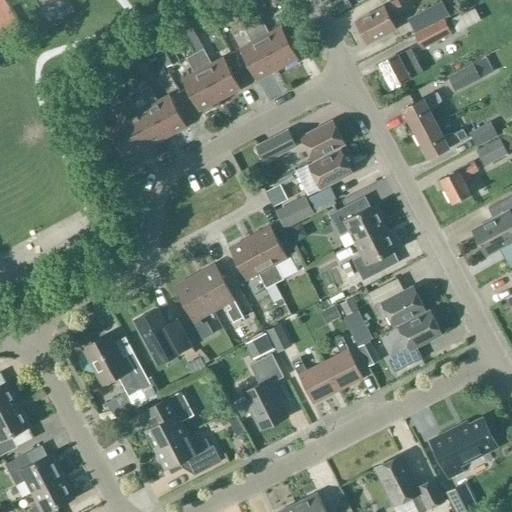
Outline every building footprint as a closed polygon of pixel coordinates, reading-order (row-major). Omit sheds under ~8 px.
[(42,6),(38,0),(11,0),(20,17),(42,6)] [(284,2),(283,0),(267,0),(272,9),(284,2)] [(384,6),(356,21),(368,43),(396,29),(390,18),(403,11),(397,1),(384,8),(384,6)] [(253,23),(277,70),(298,59),(281,27),(269,33),(261,18),(253,23)] [(452,34),(444,19),(414,35),(422,50),(452,34)] [(277,70),(253,23),(243,28),(251,43),(240,49),(257,81),(277,70)] [(180,61),(170,42),(158,48),(168,68),(180,61)] [(195,53),(220,100),(241,89),(224,57),(212,64),(204,49),(195,53)] [(398,55),(379,65),(392,88),(410,78),(422,71),(410,49),(398,56),(398,55)] [(220,100),(195,53),(186,58),(194,73),(182,79),(199,111),(220,100)] [(473,80),(466,67),(441,80),(448,93),(473,80)] [(109,81),(114,90),(121,86),(116,77),(109,81)] [(141,91),(149,106),(166,138),(187,127),(170,95),(158,101),(150,86),(141,91)] [(403,110),(416,134),(436,123),(430,111),(441,100),(437,93),(424,100),(423,99),(403,110)] [(145,149),(166,138),(149,106),(137,112),(129,97),(120,102),(145,149)] [(145,149),(120,102),(112,106),(120,121),(108,128),(125,160),(145,149)] [(506,131),(501,120),(470,136),(476,147),(506,131)] [(333,121),(301,137),(313,161),(345,144),(333,121)] [(442,135),(436,123),(416,134),(428,158),(449,147),(448,147),(467,137),(463,129),(458,132),(442,135)] [(286,131),(258,145),(266,161),(295,147),(286,131)] [(508,154),(500,138),(476,151),(484,166),(508,154)] [(321,189),(353,173),(341,149),(309,166),(321,189)] [(474,161),(440,179),(452,204),(471,194),(463,179),(479,170),(474,161)] [(288,200),(280,185),(265,192),(273,208),(288,200)] [(494,220),(473,231),(485,255),(511,240),(511,195),(488,208),(494,220)] [(285,228),(314,214),(305,197),(276,212),(285,228)] [(349,231),(355,243),(387,227),(376,205),(371,208),(365,197),(330,215),(340,235),(349,231)] [(250,237),(275,284),(284,279),(276,264),(288,258),(271,226),(250,237)] [(387,227),(355,243),(362,256),(353,260),(363,281),(399,262),(393,251),(398,249),(387,227)] [(275,284),(250,237),(229,248),(246,280),(258,274),(266,289),(275,284)] [(195,276),(214,312),(229,305),(231,309),(227,311),(233,323),(244,317),(235,301),(215,265),(195,276)] [(214,312),(195,276),(174,287),(193,322),(203,339),(213,334),(207,322),(203,324),(201,320),(214,312)] [(394,326),(425,310),(413,287),(382,303),(394,326)] [(157,308),(134,321),(157,362),(180,350),(181,353),(192,347),(180,326),(170,332),(157,308)] [(416,347),(442,334),(430,310),(398,327),(409,349),(389,359),(395,372),(422,358),(416,347)] [(292,347),(281,324),(266,331),(277,354),(292,347)] [(118,377),(129,396),(151,384),(126,337),(114,344),(109,334),(84,348),(104,385),(118,377)] [(324,363),(338,391),(363,378),(342,337),(334,341),(341,354),(324,363)] [(262,430),(287,417),(270,384),(284,377),(272,354),(250,365),(260,385),(243,393),(262,430)] [(338,391),(324,363),(307,371),(300,358),(292,362),(313,403),(338,391)] [(0,414),(19,404),(8,382),(0,386),(0,414)] [(145,431),(155,450),(187,434),(181,422),(194,415),(182,391),(157,404),(165,420),(145,431)] [(30,426),(19,404),(0,414),(0,455),(17,447),(12,436),(30,426)] [(497,447),(482,418),(456,432),(455,428),(430,440),(450,478),(462,472),(459,466),(497,447)] [(194,445),(188,435),(187,434),(155,450),(165,470),(168,469),(171,473),(182,467),(180,463),(187,459),(195,475),(222,462),(213,445),(210,447),(206,439),(194,445)] [(25,481),(31,493),(63,476),(52,454),(48,456),(42,445),(5,465),(16,486),(25,481)] [(418,488),(401,455),(376,468),(395,506),(411,498),(418,511),(422,511),(443,501),(433,480),(418,488)] [(75,498),(63,476),(31,493),(38,505),(29,510),(30,511),(58,511),(56,508),(75,498)] [(467,511),(454,485),(443,490),(453,511),(467,511)] [(296,503),(300,511),(327,511),(317,493),(296,503)] [(300,511),(296,503),(279,511),(300,511)]
